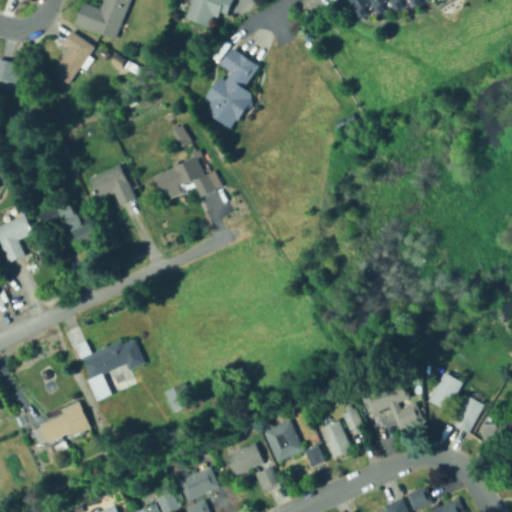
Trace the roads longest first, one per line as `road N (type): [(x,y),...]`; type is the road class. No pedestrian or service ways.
road 1 (residential): [(493,511),(460,462),(427,453),(284,511)]
road 2 (residential): [(199,247),(0,339)]
